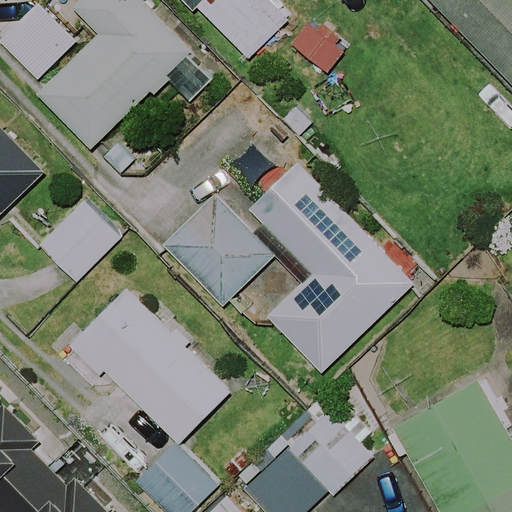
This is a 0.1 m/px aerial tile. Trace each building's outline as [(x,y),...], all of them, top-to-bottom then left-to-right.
[(214,75),(139,0),(83,0),(74,10),(101,37),(41,97),(95,151),(170,76),(191,98),(214,75)] [(186,0),(250,60),(289,19),(269,0),(186,0)] [(511,0),(432,0),(431,2),(511,78),(511,0)] [(75,43),(37,6),(0,43),(38,80),(75,43)] [(0,218),(47,172),(0,124),(0,218)] [(418,282),(302,159),(251,207),(314,274),(269,317),(322,373),(418,282)] [(253,230),(222,196),(167,246),(222,306),(277,256),(253,230)] [(122,238),(84,201),(40,247),(78,283),(122,238)] [(71,372),(81,361),(100,379),(107,371),(182,443),(233,390),(129,290),(60,362),(71,372)] [(399,462),(411,455),(442,511),(511,511),(511,442),(478,381),(395,427),(383,433),(399,462)] [(365,445),(376,436),(357,413),(336,431),(325,417),(260,470),(293,511),(310,511),(376,459),(365,445)] [(190,511),(217,487),(177,446),(139,484),(166,511),(190,511)] [(237,511),(224,499),(211,511),(237,511)]
